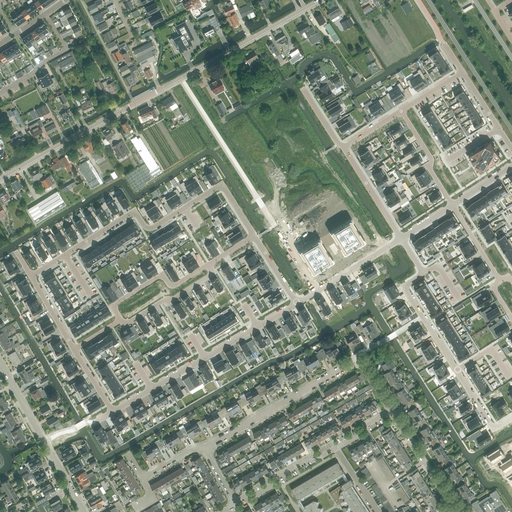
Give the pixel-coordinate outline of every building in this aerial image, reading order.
[(39,10),(43,7),(38,0),(37,0),(34,3),(39,10)] [(102,3),(100,0),(97,0),(94,2),(95,4),(88,7),(91,13),(98,9),(96,6),(102,3)] [(194,6),(196,10),(202,6),(198,0),(189,0),(183,4),(187,10),(187,9),(188,10),(192,8),(191,7),(194,6)] [(261,0),(259,1),(263,9),(269,6),(266,0),(261,0)] [(39,10),(34,3),(33,1),(28,5),(30,6),(35,13),(39,10)] [(408,1),(401,6),(406,14),(413,10),(408,1)] [(145,8),(149,14),(158,9),(155,3),(145,8)] [(243,10),(239,11),(242,17),(249,13),(253,12),(250,6),(249,4),(242,8),(243,10)] [(233,27),(234,26),(235,27),(236,26),(236,25),(239,24),(237,20),(238,19),(237,16),(236,16),(235,13),(232,15),(231,12),(235,10),(233,5),(232,6),(229,7),(223,9),(226,14),(227,14),(228,17),(227,17),(230,23),(231,22),(233,27)] [(334,7),(327,11),(329,14),(327,15),(330,20),(331,20),(339,15),(342,14),(336,5),(334,7)] [(365,13),(372,9),(370,5),(363,9),(365,13)] [(30,16),(35,13),(30,6),(25,9),(30,16)] [(72,16),(71,13),(72,12),(69,7),(63,10),(62,10),(62,11),(63,11),(65,15),(60,17),(61,20),(62,22),(73,16),(72,16)] [(26,19),(30,16),(25,9),(21,12),(26,19)] [(26,19),(21,12),(20,10),(15,13),(16,14),(22,22),(26,19)] [(102,15),(107,12),(106,10),(93,16),(96,22),(101,19),(101,21),(104,19),(102,15)] [(197,18),(198,21),(213,13),(212,10),(201,15),(201,16),(197,18)] [(160,13),(152,18),(151,16),(145,19),(146,22),(149,21),(152,25),(163,20),(163,18),(161,15),(160,13)] [(16,14),(11,17),(17,26),(22,22),(16,14)] [(321,14),(315,18),(319,25),(322,24),(323,27),(324,26),(327,24),(321,14)] [(69,24),(71,28),(77,25),(75,21),(77,21),(74,15),(72,16),(73,16),(62,22),(64,26),(69,24)] [(202,32),(205,38),(216,32),(216,31),(220,29),(214,16),(207,20),(211,27),(202,32)] [(108,27),(109,26),(108,24),(113,21),(111,18),(104,21),(105,22),(98,26),(100,31),(108,27)] [(343,22),(344,23),(347,29),(353,25),(349,18),(343,22)] [(175,27),(180,36),(173,39),(174,40),(175,39),(177,43),(177,45),(176,45),(176,47),(176,50),(179,51),(180,52),(183,51),(184,51),(186,50),(187,49),(186,48),(192,45),(190,41),(194,39),(185,22),(175,27)] [(310,28),(306,22),(296,27),(300,34),(304,32),(307,37),(315,32),(312,27),(310,28)] [(327,24),(324,26),(334,43),(339,40),(329,23),(327,24)] [(44,24),(39,27),(46,36),(50,33),(49,31),(50,30),(47,26),(46,27),(44,24)] [(77,25),(71,28),(60,34),(63,38),(74,33),(76,37),(82,34),(80,30),(81,30),(78,24),(77,25)] [(35,30),(41,39),(46,36),(39,27),(35,30)] [(35,30),(31,33),(37,42),(41,39),(35,30)] [(114,39),(111,34),(110,31),(106,32),(102,34),(106,43),(114,39)] [(26,36),(33,45),(37,42),(31,33),(26,36)] [(274,38),(278,44),(283,41),(286,39),(283,33),(274,38)] [(33,45),(26,36),(22,39),(28,48),(33,45)] [(116,44),(114,41),(107,45),(110,50),(117,47),(118,49),(126,45),(124,42),(119,45),(118,43),(116,44)] [(141,67),(148,63),(156,59),(151,50),(155,48),(152,41),(133,50),(141,67)] [(22,53),(16,43),(12,46),(18,56),(22,53)] [(277,50),(272,43),(268,46),(272,53),(274,52),(280,63),(284,61),(279,53),(277,50)] [(7,49),(13,59),(18,56),(12,46),(7,49)] [(298,48),(289,54),(292,58),(290,60),(292,63),(292,64),(301,57),(300,57),(298,54),(300,53),(298,48)] [(436,48),(426,54),(429,59),(439,52),(436,48)] [(13,59),(7,49),(2,52),(3,52),(8,61),(13,59)] [(121,53),(120,54),(118,50),(113,53),(117,61),(123,58),(126,63),(131,60),(126,52),(122,54),(121,53)] [(370,51),(365,53),(369,61),(374,59),(370,51)] [(2,52),(0,53),(0,57),(4,64),(8,61),(3,52),(2,52)] [(259,60),(254,52),(245,57),(250,65),(259,60)] [(439,52),(429,59),(432,63),(434,62),(442,57),(439,53),(439,52)] [(71,56),(58,63),(63,72),(76,65),(71,56)] [(442,57),(434,62),(437,66),(444,61),(442,57)] [(381,69),(376,61),(367,66),(372,75),(381,69)] [(437,66),(435,67),(438,72),(439,71),(439,70),(447,65),(444,61),(437,66)] [(151,71),(152,70),(148,63),(141,67),(147,78),(148,77),(149,78),(150,77),(150,76),(153,75),(151,71)] [(84,65),(82,66),(87,73),(89,77),(91,75),(89,72),(90,71),(86,64),(84,65)] [(130,68),(129,68),(127,65),(123,66),(120,68),(119,68),(123,75),(127,73),(127,72),(129,71),(130,73),(137,70),(135,66),(130,69),(130,68)] [(447,65),(439,70),(439,71),(442,75),(450,70),(447,65)] [(310,74),(307,76),(311,83),(315,80),(318,85),(328,79),(324,74),(321,76),(317,70),(315,71),(313,69),(309,72),(310,74)] [(418,72),(413,75),(414,76),(421,87),(422,88),(425,86),(425,85),(426,84),(424,81),(423,79),(426,78),(420,69),(417,71),(418,72)] [(131,75),(125,78),(129,86),(135,82),(133,78),(135,77),(133,72),(130,73),(131,75)] [(43,76),(49,87),(57,83),(54,77),(51,78),(48,73),(43,76)] [(357,75),(353,78),(357,84),(361,82),(357,75)] [(49,87),(43,76),(38,78),(40,84),(38,85),(41,91),(49,87)] [(338,76),(331,81),(334,84),(338,82),(341,86),(343,84),(340,80),(341,80),(338,76)] [(414,76),(407,81),(410,87),(413,85),(416,90),(421,87),(414,76)] [(108,85),(108,86),(111,93),(112,93),(113,94),(115,93),(117,92),(116,91),(117,90),(111,78),(100,83),(99,81),(96,82),(99,90),(108,85)] [(216,81),(215,80),(212,82),(213,83),(209,85),(213,93),(224,87),(220,79),(216,81)] [(398,85),(393,88),(401,100),(404,98),(404,97),(405,96),(403,93),(402,91),(404,90),(400,82),(397,84),(398,85)] [(322,93),(318,95),(322,101),(328,97),(330,100),(333,98),(332,95),(333,95),(329,89),(326,84),(319,88),(322,93)] [(462,87),(454,93),(457,97),(465,92),(462,87)] [(389,92),(386,94),(389,99),(392,98),(393,99),(395,102),(396,102),(397,103),(400,101),(401,100),(393,88),(388,92),(389,92)] [(465,92),(457,97),(460,101),(467,97),(465,93),(465,92)] [(63,94),(58,97),(62,104),(67,101),(63,94)] [(171,96),(166,99),(162,102),(166,109),(169,106),(172,110),(178,106),(171,96)] [(460,101),(458,103),(460,107),(463,106),(462,106),(470,101),(467,97),(460,101)] [(80,105),(84,113),(94,108),(90,100),(87,102),(85,98),(79,101),(81,105),(80,105)] [(339,98),(327,106),(328,109),(327,110),(331,117),(335,114),(336,116),(340,113),(339,112),(342,110),(339,104),(342,103),(339,98)] [(378,99),(373,102),(374,104),(381,114),(384,112),(383,111),(384,111),(385,110),(383,107),(382,105),(384,104),(381,98),(378,100),(378,99)] [(470,101),(462,106),(463,106),(465,110),(473,105),(470,101)] [(221,103),(215,106),(221,115),(226,111),(221,103)] [(45,104),(35,110),(39,117),(42,116),(49,112),(45,104)] [(374,104),(367,109),(369,113),(372,112),(373,113),(375,116),(376,115),(377,117),(380,114),(380,115),(381,114),(374,104)] [(424,111),(422,112),(425,117),(435,110),(435,111),(437,110),(433,105),(425,110),(424,110),(424,111)] [(465,110),(463,111),(466,116),(468,115),(468,114),(475,110),(473,105),(465,110)] [(150,109),(148,106),(139,110),(139,111),(138,111),(139,113),(140,113),(142,116),(141,117),(143,121),(147,119),(146,117),(152,114),(153,118),(157,116),(154,108),(150,109)] [(11,110),(7,112),(10,117),(13,115),(18,123),(21,121),(15,110),(12,111),(11,110)] [(69,121),(69,122),(73,119),(69,112),(67,110),(60,114),(61,117),(64,123),(69,121)] [(425,117),(424,117),(425,118),(425,117),(426,117),(428,121),(438,115),(435,111),(435,110),(425,117)] [(475,110),(468,114),(468,115),(470,119),(471,119),(478,114),(475,110)] [(195,118),(198,125),(207,121),(203,114),(195,118)] [(470,119),(468,120),(471,124),(473,123),(481,118),(478,114),(471,119),(470,119)] [(438,115),(428,121),(431,125),(430,126),(431,126),(441,120),(438,115)] [(345,122),(338,127),(342,133),(345,131),(346,132),(349,130),(349,129),(355,125),(349,116),(344,120),(345,122)] [(10,134),(14,132),(17,131),(14,126),(12,127),(7,117),(3,119),(8,130),(10,134)] [(481,118),(473,123),(476,128),(484,123),(481,118)] [(38,135),(37,135),(43,132),(40,128),(43,126),(40,120),(37,122),(28,126),(30,129),(30,130),(28,131),(31,136),(33,135),(33,137),(34,136),(34,137),(35,137),(38,136),(38,135)] [(46,121),(47,123),(43,125),(45,128),(47,133),(57,128),(54,123),(52,120),(49,122),(48,120),(46,121)] [(441,120),(431,126),(432,127),(434,130),(443,124),(441,120)] [(127,121),(121,125),(126,132),(132,128),(127,121)] [(434,130),(435,132),(437,135),(446,129),(443,124),(434,130)] [(389,138),(387,139),(390,143),(401,136),(399,132),(402,130),(402,129),(403,129),(401,126),(401,125),(400,125),(399,126),(399,125),(388,132),(391,137),(389,138)] [(109,143),(108,142),(115,138),(113,135),(115,133),(111,127),(106,130),(106,129),(103,131),(103,132),(102,132),(106,138),(104,140),(103,141),(105,144),(107,144),(109,143)] [(126,132),(124,134),(127,139),(133,135),(131,132),(133,131),(132,128),(126,132)] [(437,135),(436,135),(437,136),(437,135),(440,139),(439,139),(438,140),(439,140),(447,135),(449,133),(446,129),(437,135)] [(16,136),(17,136),(11,139),(12,142),(14,141),(16,145),(26,141),(22,133),(18,135),(16,136)] [(447,135),(439,140),(440,139),(442,143),(441,144),(442,144),(450,139),(447,135)] [(405,136),(394,143),(397,147),(395,149),(397,152),(407,146),(404,143),(408,141),(405,136)] [(135,137),(131,140),(138,152),(146,164),(150,170),(158,166),(140,137),(137,139),(135,137)] [(89,139),(83,142),(85,145),(83,146),(85,150),(87,149),(89,152),(94,149),(95,151),(91,153),(95,160),(103,156),(98,147),(95,149),(89,139)] [(450,139),(442,144),(445,149),(453,144),(450,139)] [(122,141),(112,147),(120,159),(121,158),(126,154),(129,153),(122,141)] [(491,141),(469,156),(479,172),(501,158),(491,141)] [(366,151),(359,155),(360,156),(361,158),(361,159),(361,158),(362,160),(374,153),(371,149),(372,148),(370,145),(364,148),(366,151)] [(406,156),(400,160),(402,163),(413,156),(411,153),(415,151),(414,150),(415,149),(413,146),(414,146),(413,145),(413,146),(412,146),(411,146),(403,151),(406,156)] [(362,160),(362,161),(363,161),(363,162),(364,162),(364,163),(364,162),(365,165),(372,161),(374,164),(381,160),(379,156),(376,158),(374,153),(362,160)] [(411,167),(405,171),(408,174),(420,166),(418,163),(422,161),(421,160),(422,159),(420,156),(420,155),(419,156),(420,156),(419,156),(418,156),(408,163),(411,167)] [(59,160),(57,157),(53,159),(54,161),(49,163),(53,170),(54,169),(55,169),(56,169),(57,169),(58,168),(58,167),(64,164),(68,171),(73,168),(70,163),(69,164),(65,156),(61,158),(62,159),(59,160)] [(90,160),(78,167),(92,189),(103,183),(90,160)] [(146,164),(126,176),(135,192),(146,185),(145,183),(154,177),(153,176),(150,170),(146,164)] [(374,176),(373,176),(375,180),(376,179),(376,180),(387,173),(385,169),(386,168),(383,164),(378,168),(380,171),(373,175),(374,176)] [(205,175),(202,177),(205,182),(208,180),(211,184),(217,180),(215,177),(219,175),(212,165),(209,167),(211,171),(205,175)] [(158,166),(150,170),(153,176),(161,171),(158,166)] [(46,178),(45,175),(43,176),(39,169),(39,168),(39,169),(35,171),(35,170),(33,171),(33,172),(30,173),(30,174),(34,181),(41,177),(43,180),(46,178)] [(418,172),(411,176),(416,184),(417,183),(428,176),(429,175),(428,175),(427,172),(425,172),(425,171),(420,174),(418,172)] [(387,173),(376,180),(379,185),(386,181),(388,184),(396,179),(393,176),(390,178),(387,173)] [(194,178),(189,181),(196,192),(197,192),(197,193),(201,190),(200,190),(201,189),(196,182),(199,181),(196,176),(193,177),(194,178)] [(428,176),(417,183),(420,188),(419,189),(421,191),(428,187),(426,184),(431,181),(428,176)] [(43,180),(41,181),(46,189),(50,186),(52,184),(47,177),(46,178),(43,180)] [(12,184),(11,184),(11,185),(16,193),(15,194),(17,198),(20,196),(18,192),(20,191),(19,189),(22,188),(18,181),(18,180),(16,181),(16,180),(15,181),(14,180),(13,181),(12,182),(11,183),(12,184)] [(183,182),(180,184),(184,190),(187,188),(191,195),(196,192),(189,181),(185,184),(183,182)] [(502,183),(497,186),(504,196),(508,193),(502,183)] [(392,192),(386,197),(388,201),(388,202),(400,194),(397,190),(398,189),(396,186),(391,190),(392,192)] [(497,186),(493,189),(499,199),(504,196),(497,186)] [(174,192),(170,195),(177,206),(182,203),(177,196),(180,194),(176,189),(174,191),(174,192)] [(488,192),(494,202),(499,199),(493,189),(488,192)] [(6,202),(10,200),(4,190),(0,193),(0,200),(1,203),(5,200),(6,202)] [(57,191),(28,209),(36,223),(66,205),(57,191)] [(432,192),(426,195),(428,198),(427,198),(431,204),(432,203),(432,204),(433,203),(433,202),(435,201),(435,202),(436,201),(442,197),(441,196),(442,196),(441,193),(440,192),(438,192),(433,195),(432,192)] [(488,192),(483,195),(484,196),(489,204),(490,205),(494,202),(488,192)] [(116,196),(113,197),(117,203),(119,201),(124,208),(124,207),(126,206),(129,204),(126,199),(123,194),(122,193),(117,196),(116,196)] [(400,194),(388,202),(391,206),(398,202),(400,205),(408,200),(406,196),(402,199),(400,194)] [(165,196),(162,198),(165,203),(168,202),(172,209),(177,206),(170,195),(165,197),(165,196)] [(484,196),(479,199),(485,207),(489,204),(484,196)] [(207,204),(211,209),(210,210),(212,213),(218,209),(216,207),(221,203),(222,203),(221,202),(220,201),(220,200),(219,198),(218,198),(218,197),(217,198),(215,199),(208,204),(207,204)] [(105,201),(102,203),(103,203),(106,209),(109,207),(113,214),(115,213),(119,210),(118,209),(112,199),(106,202),(105,201)] [(154,203),(149,206),(156,217),(157,217),(158,216),(159,215),(161,214),(157,207),(159,205),(156,200),(155,199),(152,201),(154,203)] [(479,199),(475,202),(480,210),(485,207),(479,199)] [(470,204),(476,213),(480,210),(475,202),(471,204),(470,204)] [(100,206),(95,210),(96,211),(99,215),(102,221),(105,219),(107,218),(108,217),(104,210),(106,209),(103,203),(100,205),(100,206)] [(467,206),(465,207),(467,209),(472,218),(477,214),(476,213),(470,204),(467,206)] [(143,207),(140,209),(144,215),(147,213),(151,220),(152,220),(154,218),(154,219),(154,218),(155,218),(156,217),(149,206),(145,209),(143,207)] [(399,217),(398,217),(399,218),(399,219),(400,220),(400,221),(400,220),(400,221),(401,221),(402,223),(401,223),(402,223),(402,224),(403,223),(404,223),(405,222),(413,217),(409,211),(410,211),(408,208),(403,211),(404,214),(399,217)] [(91,213),(85,216),(92,226),(91,226),(92,226),(92,227),(96,225),(98,224),(94,217),(96,216),(93,210),(90,212),(91,213)] [(220,214),(214,218),(215,221),(217,219),(220,224),(232,217),(231,216),(231,217),(228,212),(221,216),(220,214)] [(453,215),(448,218),(455,228),(460,225),(453,215)] [(80,219),(75,222),(81,232),(82,233),(86,231),(87,230),(83,223),(86,222),(83,216),(80,218),(80,219)] [(232,217),(220,224),(223,228),(222,229),(224,232),(229,228),(227,226),(235,221),(234,221),(235,220),(233,217),(232,217)] [(353,217),(298,251),(313,275),(368,241),(353,217)] [(448,218),(444,221),(450,231),(455,228),(448,218)] [(440,224),(439,224),(445,233),(446,234),(450,231),(444,221),(440,224)] [(490,222),(480,229),(483,234),(491,228),(493,227),(490,222)] [(70,226),(65,229),(66,230),(68,235),(69,235),(72,240),(75,238),(75,239),(75,238),(77,237),(78,237),(73,230),(76,228),(73,223),(70,225),(70,226)] [(129,226),(129,227),(136,237),(140,234),(134,223),(129,226)] [(439,224),(435,227),(435,228),(440,235),(445,233),(439,224)] [(177,225),(173,228),(179,237),(183,234),(177,225)] [(129,227),(125,229),(131,239),(136,237),(129,227)] [(60,231),(54,235),(61,246),(64,244),(65,244),(66,243),(67,242),(63,236),(65,234),(61,228),(58,230),(60,231)] [(173,228),(168,230),(174,240),(179,237),(173,228)] [(220,237),(219,237),(214,229),(214,228),(211,230),(216,239),(220,237)] [(435,228),(431,231),(436,239),(437,241),(442,238),(440,235),(435,228)] [(491,228),(483,234),(486,238),(494,233),(491,228)] [(125,229),(121,232),(127,242),(131,239),(125,229)] [(164,233),(170,242),(170,243),(174,240),(168,230),(164,233)] [(232,232),(226,236),(228,239),(229,238),(233,244),(243,237),(240,231),(234,235),(232,232)] [(426,233),(432,242),(436,239),(431,231),(426,233)] [(116,235),(123,246),(123,245),(127,242),(121,232),(116,235)] [(494,233),(486,238),(489,243),(499,237),(496,232),(494,233)] [(50,238),(44,242),(51,251),(51,252),(52,253),(55,250),(56,250),(57,249),(53,243),(55,241),(51,233),(47,235),(50,238)] [(164,233),(159,235),(164,243),(165,245),(170,242),(164,233)] [(426,233),(422,236),(428,247),(433,244),(432,242),(426,233)] [(505,234),(496,240),(499,244),(508,239),(505,234)] [(112,238),(111,238),(112,239),(119,249),(123,246),(116,235),(112,238)] [(159,235),(155,238),(160,246),(164,243),(159,235)] [(417,239),(423,249),(428,247),(422,236),(421,236),(421,237),(417,239)] [(155,238),(150,241),(156,251),(161,248),(160,246),(155,238)] [(508,239),(499,244),(502,249),(511,242),(509,238),(508,239)] [(112,239),(108,241),(114,251),(119,249),(112,239)] [(417,239),(412,242),(419,252),(423,249),(417,239)] [(40,245),(35,248),(41,258),(42,259),(45,257),(46,257),(47,256),(43,249),(46,248),(41,241),(38,243),(40,245)] [(108,241),(104,244),(109,252),(108,252),(110,254),(114,251),(108,241)] [(212,242),(205,246),(212,257),(219,253),(215,248),(218,246),(215,241),(212,242)] [(462,244),(457,247),(458,250),(459,250),(462,254),(473,247),(470,242),(464,246),(462,244)] [(511,242),(502,249),(505,254),(511,249),(511,242)] [(100,247),(99,247),(104,255),(105,255),(108,252),(109,252),(104,244),(100,247)] [(94,249),(94,250),(95,250),(101,260),(106,257),(105,255),(104,255),(99,247),(100,247),(99,246),(94,249)] [(29,251),(24,254),(25,255),(28,260),(31,265),(34,264),(34,263),(36,263),(36,262),(37,262),(32,255),(35,254),(31,247),(28,249),(29,251)] [(473,247),(462,254),(465,259),(464,259),(466,262),(472,259),(470,256),(477,252),(473,247)] [(94,250),(90,252),(97,262),(101,260),(95,250),(94,250)] [(191,255),(187,258),(193,269),(198,265),(195,259),(197,258),(193,251),(190,252),(191,255)] [(86,255),(92,265),(97,262),(90,252),(86,255)] [(82,257),(81,258),(87,267),(91,264),(92,265),(86,255),(86,254),(86,255),(83,256),(82,257)] [(246,255),(239,259),(242,262),(244,261),(247,265),(258,258),(257,258),(258,257),(256,254),(255,254),(254,254),(248,258),(246,255)] [(145,263),(152,274),(157,271),(153,265),(156,263),(152,258),(150,260),(145,263)] [(181,260),(178,262),(182,267),(185,266),(188,272),(190,270),(190,271),(193,269),(187,258),(182,261),(181,260)] [(258,258),(247,265),(249,270),(247,271),(250,275),(256,271),(254,268),(261,263),(258,258)] [(6,259),(1,262),(2,265),(5,270),(16,264),(13,259),(8,262),(6,259)] [(171,265),(166,269),(170,275),(173,280),(177,278),(179,277),(175,271),(177,269),(173,262),(170,264),(171,265)] [(474,263),(469,267),(471,270),(472,269),(475,274),(486,267),(483,262),(476,266),(474,263)] [(145,263),(137,268),(140,273),(143,272),(147,278),(149,276),(151,275),(152,274),(145,263)] [(16,264),(5,270),(8,275),(10,278),(16,275),(14,272),(19,269),(18,267),(17,265),(16,264)] [(363,277),(360,279),(363,284),(367,282),(365,279),(376,272),(376,271),(377,271),(373,265),(373,266),(372,265),(369,267),(366,269),(363,271),(365,274),(363,275),(363,277)] [(224,268),(222,270),(223,272),(222,273),(224,276),(225,275),(228,280),(229,279),(233,277),(235,280),(240,276),(236,270),(232,272),(228,266),(226,267),(224,268)] [(486,267),(475,274),(478,279),(477,279),(479,282),(484,279),(483,276),(489,272),(486,267)] [(45,277),(43,278),(46,283),(57,276),(54,271),(47,276),(47,275),(47,276),(46,277),(45,277)] [(126,277),(133,288),(138,284),(134,278),(137,277),(133,271),(130,273),(131,274),(126,277)] [(257,276),(252,279),(254,282),(256,281),(259,285),(270,278),(269,277),(269,276),(268,276),(267,274),(260,278),(258,276),(257,276)] [(57,276),(46,283),(47,283),(50,287),(60,281),(57,276)] [(120,278),(117,279),(121,287),(124,285),(128,291),(130,290),(132,288),(133,288),(126,277),(126,276),(121,279),(120,278)] [(211,281),(210,281),(211,281),(214,287),(211,288),(215,294),(218,292),(218,291),(223,288),(216,278),(217,278),(216,277),(216,278),(215,278),(214,279),(213,279),(214,279),(213,279),(211,280),(211,281)] [(270,278),(259,285),(261,290),(260,291),(262,294),(267,290),(266,288),(273,283),(272,283),(271,281),(271,280),(270,279),(270,278)] [(19,279),(13,282),(15,285),(14,285),(17,291),(29,284),(28,284),(28,283),(27,281),(26,281),(25,279),(20,282),(19,279)] [(416,285),(414,286),(417,291),(428,284),(425,279),(418,284),(418,283),(418,284),(416,285),(416,284),(416,285)] [(60,281),(50,287),(52,291),(63,285),(60,281)] [(348,281),(342,285),(349,296),(355,292),(355,291),(359,288),(356,282),(351,285),(348,281)] [(106,288),(102,290),(104,293),(108,300),(110,302),(112,301),(117,297),(113,291),(114,290),(117,289),(113,282),(110,283),(111,285),(110,286),(106,288)] [(29,284),(17,291),(20,296),(21,295),(22,298),(28,295),(26,292),(31,289),(29,284)] [(394,284),(387,289),(390,294),(387,295),(392,303),(397,299),(395,296),(400,293),(398,290),(396,287),(396,288),(394,284)] [(428,284),(417,291),(418,291),(420,295),(430,288),(428,284)] [(63,285),(52,291),(55,295),(54,296),(65,289),(63,285)] [(335,288),(329,292),(331,296),(330,297),(332,300),(333,299),(335,303),(342,299),(345,304),(348,302),(343,295),(341,297),(335,288)] [(430,288),(420,295),(423,299),(433,293),(430,288)] [(65,289),(54,296),(56,299),(57,300),(57,301),(68,294),(65,289)] [(201,289),(195,293),(202,303),(208,300),(208,301),(212,299),(208,292),(205,295),(201,289)] [(238,301),(242,298),(240,294),(239,292),(234,295),(238,301)] [(272,293),(264,298),(266,301),(269,300),(273,305),(283,298),(280,292),(274,296),(272,293)] [(433,293),(423,299),(424,301),(424,302),(425,302),(425,303),(426,303),(436,297),(433,293)] [(489,301),(493,299),(488,293),(484,295),(481,297),(480,294),(472,299),(474,302),(477,300),(481,306),(484,304),(485,306),(490,302),(489,301)] [(68,294),(57,301),(60,305),(70,299),(67,295),(68,294)] [(183,299),(182,299),(189,309),(188,310),(189,310),(194,306),(195,308),(199,306),(194,299),(191,301),(188,296),(188,295),(187,296),(185,297),(184,297),(185,297),(183,298),(183,299)] [(322,296),(315,300),(318,305),(322,312),(329,308),(326,304),(327,303),(325,300),(324,300),(322,296)] [(436,297),(426,303),(426,304),(429,308),(439,301),(436,297)] [(30,300),(24,303),(26,305),(26,306),(29,310),(40,304),(37,299),(31,302),(30,300)] [(70,299),(60,305),(62,309),(62,310),(73,303),(70,299)] [(439,301),(429,308),(431,312),(441,306),(439,301)] [(73,303),(62,310),(64,312),(65,314),(74,309),(71,304),(73,303)] [(105,303),(100,306),(106,316),(111,313),(110,311),(109,310),(105,303)] [(179,303),(174,306),(177,312),(174,314),(178,321),(181,318),(181,317),(186,313),(179,303)] [(408,309),(405,303),(400,306),(399,304),(393,307),(395,310),(394,310),(397,315),(397,316),(408,309)] [(40,304),(29,310),(32,316),(30,317),(32,320),(39,315),(37,313),(43,310),(41,307),(42,307),(40,305),(40,304)] [(100,306),(95,309),(101,319),(106,316),(100,306)] [(441,306),(431,312),(432,315),(433,316),(433,317),(434,317),(444,310),(441,306)] [(304,307),(298,311),(302,317),(299,319),(303,326),(308,323),(306,320),(310,317),(304,307)] [(397,315),(397,316),(400,321),(401,320),(403,323),(409,320),(407,317),(412,314),(408,308),(408,309),(397,316),(397,315)] [(498,310),(496,308),(493,310),(491,311),(489,308),(481,313),(484,316),(487,314),(490,320),(491,320),(501,314),(498,310)] [(95,309),(91,312),(97,321),(101,319),(95,309)] [(156,311),(150,314),(157,326),(163,322),(164,324),(167,322),(163,315),(160,317),(156,311)] [(91,312),(87,315),(93,325),(93,324),(97,321),(91,312)] [(209,328),(204,331),(210,340),(215,337),(220,334),(224,331),(229,328),(234,326),(238,323),(232,313),(227,316),(223,319),(218,322),(214,325),(209,328)] [(446,314),(436,320),(439,325),(449,319),(446,314)] [(87,315),(83,318),(89,327),(93,325),(87,315)] [(287,324),(283,326),(288,334),(292,331),(291,330),(297,326),(294,322),(295,322),(293,318),(292,319),(291,316),(284,320),(287,324)] [(83,318),(78,320),(84,330),(89,327),(83,318)] [(42,320),(37,323),(38,325),(41,331),(52,324),(51,324),(52,324),(50,321),(49,319),(44,322),(42,320)] [(144,319),(138,323),(145,335),(151,331),(151,332),(154,330),(151,324),(148,326),(144,319)] [(449,319),(439,325),(440,325),(442,329),(452,323),(449,319)] [(78,320),(74,323),(80,333),(84,330),(78,320)] [(497,322),(489,328),(491,331),(495,329),(499,336),(510,329),(505,322),(500,325),(498,322),(497,322)] [(74,323),(69,326),(71,329),(72,331),(75,336),(77,335),(80,333),(79,333),(80,333),(74,323)] [(365,327),(363,328),(363,329),(365,332),(367,330),(372,338),(379,334),(372,323),(365,327)] [(442,329),(443,331),(443,332),(444,332),(444,333),(445,333),(445,334),(455,327),(452,323),(442,329)] [(52,324),(41,331),(44,336),(42,337),(44,340),(51,335),(50,333),(55,330),(54,327),(52,325),(52,324)] [(272,326),(267,329),(273,339),(278,336),(279,339),(285,335),(281,328),(280,328),(281,329),(278,330),(275,325),(273,326),(272,326)] [(416,344),(421,340),(419,337),(425,333),(420,325),(414,329),(414,328),(408,332),(416,344)] [(455,327),(445,334),(448,338),(458,331),(455,327)] [(126,329),(123,331),(120,333),(124,340),(124,339),(129,336),(132,340),(139,336),(135,330),(132,332),(129,328),(126,329)] [(0,341),(1,343),(8,339),(6,335),(8,334),(6,330),(0,333),(0,341)] [(458,331),(448,338),(450,342),(460,336),(458,331)] [(112,332),(107,335),(113,345),(118,342),(112,332)] [(260,333),(254,337),(255,340),(254,341),(256,344),(257,343),(260,347),(266,344),(267,345),(271,343),(268,338),(264,340),(260,333)] [(355,334),(346,339),(350,347),(356,344),(356,343),(360,341),(355,334)] [(102,338),(109,348),(108,346),(112,344),(113,346),(113,345),(107,335),(103,338),(102,338)] [(460,336),(450,342),(453,346),(461,341),(461,342),(463,340),(460,336)] [(102,338),(98,341),(104,351),(109,348),(102,338)] [(10,342),(8,339),(1,343),(3,346),(2,347),(3,350),(4,350),(5,349),(5,350),(12,346),(14,349),(20,345),(18,342),(14,344),(12,341),(10,342)] [(53,340),(48,343),(50,346),(52,345),(54,350),(63,345),(60,340),(55,343),(53,340)] [(98,341),(93,344),(100,354),(99,352),(103,350),(104,351),(98,341)] [(330,348),(334,356),(340,353),(338,350),(342,347),(339,341),(334,344),(335,345),(330,348)] [(461,341),(453,346),(453,347),(453,346),(456,351),(464,346),(464,345),(461,342),(461,341)] [(181,342),(176,345),(182,355),(184,354),(185,354),(186,353),(187,353),(186,352),(187,352),(181,342)] [(246,342),(240,345),(246,356),(250,353),(252,358),(258,355),(252,345),(249,347),(246,342)] [(89,346),(95,357),(100,354),(93,344),(89,347),(89,346)] [(426,347),(425,344),(417,349),(419,352),(420,351),(423,356),(434,349),(431,344),(426,347)] [(464,346),(456,351),(458,355),(469,349),(466,344),(464,345),(464,346)] [(54,350),(52,351),(55,356),(57,359),(63,356),(61,353),(66,350),(65,348),(64,345),(64,346),(63,345),(54,350)] [(176,345),(171,348),(177,358),(182,355),(176,345)] [(89,346),(83,350),(90,360),(95,357),(89,346)] [(319,353),(323,359),(327,356),(329,359),(330,360),(334,358),(334,357),(334,356),(330,348),(328,346),(323,349),(323,348),(318,351),(319,353)] [(171,348),(167,351),(173,360),(174,360),(175,359),(176,359),(177,358),(171,348)] [(232,349),(225,353),(231,364),(238,360),(240,363),(244,361),(240,353),(236,355),(232,349)] [(434,349),(423,356),(426,361),(427,360),(429,363),(434,360),(433,357),(437,354),(434,349)] [(469,349),(458,355),(460,358),(459,358),(460,358),(461,359),(460,360),(461,360),(472,353),(469,349)] [(167,351),(163,354),(163,355),(164,355),(169,363),(173,360),(167,351)] [(10,358),(14,365),(21,362),(15,352),(11,354),(12,357),(10,358)] [(314,368),(315,367),(316,368),(320,366),(320,365),(320,364),(318,361),(323,359),(319,353),(315,356),(310,360),(314,368)] [(160,358),(159,358),(164,366),(169,363),(164,355),(163,355),(160,358)] [(159,356),(154,359),(160,369),(161,369),(160,368),(164,366),(159,358),(160,358),(159,356)] [(222,358),(212,364),(217,372),(222,369),(223,372),(231,368),(227,362),(225,363),(222,358)] [(154,359),(149,362),(155,372),(156,372),(158,371),(158,370),(160,369),(154,359)] [(59,365),(58,365),(60,368),(61,367),(64,372),(76,365),(74,363),(75,363),(74,362),(73,361),(73,360),(72,360),(68,363),(67,363),(67,364),(66,363),(66,364),(64,361),(61,363),(59,365)] [(303,370),(307,368),(309,371),(310,370),(310,371),(311,372),(315,369),(314,368),(310,360),(305,363),(303,360),(298,362),(303,370)] [(387,372),(384,374),(387,379),(395,375),(391,369),(392,369),(396,367),(393,362),(389,364),(388,361),(382,365),(387,372)] [(303,370),(298,362),(294,365),(290,368),(292,370),(290,371),(295,379),(300,376),(299,373),(303,370)] [(108,363),(98,369),(99,370),(98,370),(99,370),(100,372),(101,374),(112,368),(108,363)] [(443,363),(439,366),(437,364),(428,369),(430,373),(433,371),(436,375),(436,376),(447,369),(447,368),(443,363)] [(480,368),(477,363),(467,369),(470,374),(480,368)] [(204,374),(200,376),(204,384),(209,382),(206,378),(212,375),(213,375),(207,364),(200,368),(203,373),(204,374)] [(76,365),(64,372),(67,377),(69,380),(74,377),(72,374),(73,374),(74,373),(79,370),(78,369),(79,369),(78,369),(77,367),(76,365)] [(112,368),(101,374),(104,379),(114,372),(112,368)] [(435,376),(441,384),(447,380),(445,377),(450,374),(447,368),(447,369),(436,376),(436,375),(435,376)] [(480,373),(482,372),(480,368),(470,374),(473,378),(480,373)] [(18,373),(19,375),(20,375),(22,378),(27,374),(30,373),(32,371),(31,369),(26,372),(24,369),(18,372),(18,373)] [(283,382),(287,379),(289,382),(290,382),(290,383),(291,383),(295,381),(295,380),(294,379),(295,379),(290,371),(285,374),(283,371),(278,374),(280,376),(283,382)] [(114,372),(104,379),(107,383),(117,377),(114,372)] [(191,381),(185,384),(190,391),(201,384),(194,372),(188,376),(191,381)] [(393,383),(396,387),(402,383),(399,379),(400,379),(400,377),(397,373),(395,375),(387,379),(391,385),(393,383)] [(473,378),(475,382),(483,378),(483,377),(480,373),(473,378)] [(27,374),(22,378),(23,380),(22,381),(24,383),(25,383),(31,380),(27,374)] [(358,376),(356,374),(351,377),(355,384),(360,381),(361,382),(364,380),(361,375),(358,376)] [(275,391),(276,390),(276,391),(277,391),(281,389),(281,388),(280,388),(281,387),(279,384),(283,382),(280,376),(275,379),(276,379),(270,382),(275,391)] [(488,381),(485,376),(483,377),(483,378),(475,382),(478,387),(488,381)] [(117,377),(107,383),(110,388),(120,381),(117,377)] [(350,389),(356,386),(355,384),(351,377),(345,380),(350,389)] [(76,381),(69,386),(71,389),(73,387),(76,392),(88,385),(86,383),(87,383),(86,382),(85,381),(85,380),(85,381),(85,380),(80,383),(79,383),(79,384),(78,383),(78,384),(76,381)] [(340,383),(344,390),(345,392),(350,389),(345,380),(340,383)] [(120,381),(110,388),(113,392),(112,392),(113,393),(123,386),(120,381)] [(490,385),(488,381),(478,387),(481,391),(490,385)] [(260,387),(264,393),(268,391),(270,394),(270,393),(271,394),(271,395),(275,392),(275,391),(270,382),(265,386),(265,385),(260,387)] [(399,398),(407,393),(408,393),(408,390),(407,388),(406,388),(406,387),(403,382),(402,383),(396,387),(399,391),(396,393),(399,398)] [(174,385),(171,387),(177,397),(183,394),(184,395),(187,394),(184,388),(181,390),(181,389),(180,388),(177,383),(176,383),(176,384),(175,384),(174,385),(173,385),(174,385)] [(340,383),(335,386),(339,393),(344,390),(340,383)] [(451,386),(449,383),(444,386),(446,390),(447,389),(450,394),(459,388),(456,383),(451,386)] [(88,385),(76,392),(79,397),(81,400),(86,397),(84,394),(85,394),(86,393),(91,390),(91,389),(90,389),(89,387),(88,385)] [(251,394),(255,402),(256,402),(257,403),(261,401),(261,400),(261,399),(259,396),(264,393),(260,387),(259,385),(254,388),(256,391),(251,394)] [(484,396),(494,389),(491,385),(490,385),(481,391),(480,391),(484,396)] [(123,386),(113,393),(114,395),(115,397),(116,398),(122,394),(124,393),(124,392),(126,391),(123,386)] [(329,390),(333,396),(335,400),(338,399),(336,395),(339,393),(335,386),(329,390)] [(37,389),(30,393),(35,400),(41,396),(42,397),(46,395),(43,390),(42,390),(41,388),(38,389),(37,389)] [(458,396),(462,393),(459,388),(450,394),(447,396),(450,401),(448,402),(450,405),(459,399),(458,396)] [(333,396),(329,390),(329,389),(328,389),(326,390),(326,391),(324,393),(328,399),(333,396)] [(167,397),(166,397),(167,397),(166,396),(166,395),(165,395),(163,390),(162,391),(161,391),(162,391),(160,392),(159,392),(160,392),(158,393),(157,393),(164,405),(169,402),(170,404),(173,402),(169,395),(167,397)] [(244,405),(248,402),(250,405),(251,406),(252,406),(255,404),(256,403),(255,402),(251,394),(249,392),(244,395),(245,396),(240,399),(244,405)] [(153,405),(158,412),(161,410),(159,408),(164,405),(157,393),(157,394),(155,395),(153,396),(152,396),(155,401),(155,402),(156,403),(153,405)] [(406,402),(408,406),(414,402),(411,398),(410,399),(407,393),(399,398),(403,404),(406,402)] [(315,398),(319,405),(321,403),(324,402),(320,395),(320,394),(319,394),(317,395),(317,396),(317,397),(315,398)] [(316,406),(319,405),(315,398),(310,401),(314,408),(315,410),(318,409),(316,406)] [(231,405),(236,413),(237,414),(238,414),(241,412),(241,411),(241,410),(240,407),(244,405),(240,399),(236,401),(236,402),(231,405)] [(498,402),(492,406),(498,416),(505,412),(502,408),(507,405),(503,399),(499,402),(498,402)] [(89,401),(84,404),(86,407),(87,407),(91,412),(92,411),(92,412),(92,411),(94,410),(101,406),(100,403),(99,402),(99,401),(98,401),(98,400),(93,403),(93,402),(92,403),(93,403),(92,403),(91,403),(91,404),(89,401)] [(310,401),(304,404),(308,411),(314,408),(310,401)] [(367,405),(371,411),(377,408),(375,405),(377,404),(376,401),(374,401),(367,405)] [(369,413),(371,411),(367,405),(366,402),(364,404),(365,406),(362,408),(366,414),(366,415),(367,415),(369,414),(369,413)] [(408,412),(412,417),(419,413),(416,407),(417,407),(414,402),(408,406),(411,410),(408,412)] [(146,409),(146,408),(146,407),(146,408),(143,403),(142,403),(140,404),(138,406),(138,405),(137,406),(144,417),(149,415),(150,416),(153,414),(149,408),(147,409),(146,409),(147,409),(146,409)] [(472,409),(468,403),(464,406),(462,403),(457,407),(458,409),(457,410),(461,415),(463,414),(471,409),(472,409)] [(309,413),(308,411),(304,404),(299,407),(303,414),(304,416),(309,413)] [(224,416),(229,413),(230,416),(231,416),(231,417),(232,417),(236,415),(236,414),(235,414),(236,413),(231,405),(226,408),(225,408),(221,410),(224,416)] [(51,411),(48,406),(40,410),(44,416),(51,411)] [(137,406),(135,407),(133,408),(132,409),(135,414),(136,415),(133,417),(137,423),(140,421),(139,420),(144,417),(137,406)] [(294,410),(297,417),(303,414),(299,407),(294,410)] [(361,418),(366,414),(362,408),(356,411),(361,418)] [(224,416),(221,410),(216,413),(217,413),(211,417),(216,425),(222,421),(220,418),(224,416)] [(294,410),(293,411),(293,410),(292,410),(291,411),(291,412),(288,414),(293,423),(299,419),(297,417),(294,410)] [(355,421),(361,418),(356,411),(351,414),(355,421)] [(2,421),(3,423),(4,423),(14,417),(12,415),(13,415),(13,414),(12,412),(11,412),(5,415),(6,418),(2,421)] [(418,421),(421,425),(426,421),(424,417),(423,418),(419,413),(412,417),(415,423),(418,421)] [(125,419),(122,414),(121,414),(121,415),(120,416),(119,415),(119,416),(117,417),(124,429),(129,426),(132,425),(129,419),(126,421),(126,420),(125,419)] [(350,424),(355,421),(351,414),(346,417),(350,424)] [(279,418),(283,425),(289,422),(285,415),(279,418)] [(471,415),(463,420),(469,430),(482,422),(477,416),(473,418),(471,415)] [(350,424),(346,417),(345,416),(343,417),(342,416),(337,419),(339,422),(339,421),(342,425),(343,425),(344,426),(344,427),(350,424)] [(7,427),(1,431),(3,434),(9,430),(14,427),(12,425),(16,423),(16,422),(18,421),(16,419),(15,419),(14,418),(14,417),(4,423),(5,425),(7,427)] [(56,420),(54,417),(47,421),(50,427),(54,425),(56,427),(61,424),(58,419),(56,420)] [(115,426),(115,427),(116,426),(116,427),(113,428),(117,435),(120,433),(119,432),(124,429),(117,417),(115,418),(115,419),(113,419),(113,420),(112,420),(115,425),(115,426)] [(216,425),(211,417),(206,420),(206,419),(201,421),(204,426),(205,427),(209,425),(211,428),(211,427),(212,428),(212,429),(216,427),(216,426),(216,425)] [(283,425),(279,418),(274,422),(278,428),(283,425)] [(191,427),(196,435),(201,432),(200,429),(204,426),(201,421),(201,420),(196,423),(196,424),(191,427)] [(269,424),(273,431),(274,433),(276,431),(275,430),(278,428),(274,422),(273,421),(271,422),(271,423),(269,424)] [(421,431),(424,436),(432,432),(428,426),(429,426),(426,421),(421,425),(424,429),(421,431)] [(337,422),(331,426),(335,432),(341,429),(337,422)] [(273,431),(269,424),(263,428),(267,434),(269,437),(270,439),(272,437),(270,433),(273,431)] [(14,427),(9,430),(12,436),(13,438),(22,433),(21,431),(23,430),(21,427),(20,428),(19,428),(17,426),(14,427)] [(98,437),(101,443),(108,439),(110,443),(117,440),(110,429),(105,433),(103,431),(101,426),(94,431),(96,435),(97,437),(98,437)] [(326,429),(330,435),(335,432),(331,426),(326,429)] [(183,436),(184,438),(189,435),(190,438),(191,438),(192,439),(195,437),(196,436),(195,435),(196,435),(191,427),(186,430),(184,427),(179,429),(180,430),(183,436)] [(258,431),(262,437),(263,440),(269,437),(267,434),(263,428),(263,427),(262,427),(260,428),(260,429),(258,431)] [(330,435),(326,429),(321,432),(324,438),(330,435)] [(479,429),(467,437),(470,442),(476,438),(481,445),(491,439),(487,431),(482,434),(479,429)] [(175,445),(176,444),(176,445),(177,446),(181,444),(181,443),(180,442),(181,442),(179,439),(183,436),(180,430),(176,433),(176,434),(171,437),(175,445)] [(314,433),(319,442),(324,438),(321,432),(319,430),(314,433)] [(387,439),(395,434),(394,434),(395,433),(394,432),(392,430),(384,435),(387,439)] [(262,437),(258,431),(253,434),(258,442),(261,441),(260,439),(262,437)] [(310,438),(314,445),(319,442),(314,433),(314,432),(311,434),(313,436),(310,438)] [(430,440),(433,444),(439,440),(436,436),(435,437),(432,432),(424,436),(428,442),(430,440)] [(12,439),(8,441),(10,445),(14,442),(15,444),(19,441),(20,441),(21,440),(24,439),(25,438),(25,437),(25,435),(24,435),(22,433),(13,438),(12,439)] [(314,445),(310,438),(307,433),(305,435),(307,440),(304,441),(308,448),(314,445)] [(389,443),(397,438),(398,438),(397,436),(396,437),(395,434),(387,439),(389,443)] [(123,442),(119,436),(117,437),(116,435),(114,435),(116,438),(119,444),(123,442)] [(247,446),(249,449),(251,448),(249,445),(253,443),(249,436),(248,436),(247,436),(245,437),(246,438),(243,439),(247,446)] [(165,440),(165,439),(160,442),(164,448),(168,445),(170,448),(171,449),(175,447),(175,446),(174,445),(175,445),(171,437),(165,440)] [(370,439),(367,441),(371,449),(373,451),(375,450),(373,448),(378,446),(376,443),(374,444),(371,438),(371,439),(371,438),(369,439),(370,439)] [(392,447),(400,442),(399,440),(399,441),(397,438),(389,443),(392,447)] [(247,446),(243,439),(238,442),(242,449),(247,446)] [(433,450),(436,455),(444,450),(441,445),(439,440),(433,444),(436,448),(433,450)] [(299,453),(305,450),(300,441),(297,443),(298,445),(295,446),(299,453)] [(371,449),(367,441),(366,441),(365,441),(365,442),(362,443),(367,452),(371,449)] [(150,447),(155,456),(156,456),(157,457),(161,455),(161,454),(160,453),(161,453),(159,450),(164,448),(160,442),(156,444),(155,443),(149,446),(150,447)] [(242,449),(238,442),(233,445),(237,452),(242,449)] [(393,450),(394,452),(403,446),(402,446),(403,446),(402,445),(400,442),(392,447),(392,448),(390,449),(391,451),(393,450)] [(83,449),(80,451),(82,456),(90,452),(85,443),(81,445),(83,449)] [(362,443),(362,444),(362,443),(361,444),(358,446),(363,454),(367,452),(362,443)] [(237,452),(233,445),(228,448),(232,455),(234,454),(237,452)] [(285,452),(289,459),(294,456),(290,449),(288,445),(286,446),(288,451),(285,452)] [(61,452),(65,460),(66,460),(76,454),(72,447),(72,446),(71,446),(61,452)] [(290,449),(294,456),(299,453),(295,446),(290,449)] [(363,454),(358,446),(356,446),(357,447),(354,448),(359,457),(363,454)] [(394,452),(397,456),(405,450),(406,450),(405,449),(404,449),(403,446),(394,452)] [(144,459),(148,457),(150,460),(150,459),(151,460),(152,460),(155,458),(155,457),(155,456),(150,447),(144,450),(145,451),(141,453),(144,459)] [(232,455),(228,448),(227,448),(226,448),(224,449),(225,450),(222,451),(228,461),(230,459),(229,457),(232,455)] [(354,448),(354,449),(353,448),(352,449),(350,451),(356,461),(358,460),(357,458),(359,457),(354,448)] [(283,449),(278,452),(280,455),(284,462),(289,459),(285,452),(284,451),(283,449)] [(217,455),(219,458),(216,460),(219,465),(228,461),(222,451),(221,450),(219,452),(219,453),(217,455)] [(400,460),(408,455),(408,454),(407,453),(405,450),(397,456),(400,460)] [(443,459),(445,463),(451,459),(448,455),(447,455),(444,450),(436,455),(440,461),(443,459)] [(499,450),(489,456),(493,462),(495,464),(500,461),(498,458),(503,455),(499,450)] [(33,459),(26,463),(30,469),(30,470),(32,468),(42,463),(41,462),(42,461),(40,458),(39,458),(38,456),(37,457),(35,453),(31,456),(33,459)] [(275,458),(278,465),(284,462),(280,455),(275,458)] [(410,458),(411,458),(410,457),(408,455),(400,460),(398,461),(401,465),(411,459),(410,458)] [(278,465),(275,458),(273,456),(271,457),(272,460),(269,461),(273,468),(278,465)] [(196,459),(191,462),(193,465),(195,464),(196,466),(203,462),(200,457),(197,458),(196,459)] [(117,465),(118,467),(125,463),(122,458),(113,463),(114,466),(117,465)] [(454,458),(451,459),(445,463),(448,467),(445,469),(449,474),(456,469),(453,464),(456,462),(456,461),(454,458)] [(71,464),(67,466),(69,470),(70,469),(72,472),(83,466),(80,459),(75,461),(76,462),(71,465),(71,464)] [(411,459),(401,465),(405,472),(411,468),(410,465),(413,463),(411,459)] [(511,460),(511,459),(501,465),(505,471),(506,474),(511,470),(510,468),(511,466),(511,460)] [(260,467),(264,474),(269,471),(263,461),(260,462),(262,466),(260,467)] [(344,472),(338,461),(291,489),(298,500),(344,472)] [(196,466),(194,467),(195,470),(197,469),(199,471),(206,467),(203,462),(196,466)] [(120,470),(121,473),(128,469),(128,468),(129,468),(129,467),(128,465),(127,465),(126,466),(125,463),(118,467),(116,469),(117,471),(120,470)] [(181,467),(176,470),(180,477),(182,480),(187,477),(188,478),(190,476),(187,472),(186,470),(184,471),(181,467)] [(206,467),(199,471),(202,476),(209,472),(206,467)] [(260,467),(255,470),(254,470),(258,477),(264,474),(260,467)] [(253,480),(254,481),(256,480),(257,479),(256,478),(258,477),(254,470),(255,470),(253,468),(251,469),(253,471),(249,473),(253,480)] [(122,479),(131,474),(132,473),(132,472),(131,471),(130,470),(129,471),(128,469),(121,473),(119,474),(122,479)] [(413,480),(421,475),(417,469),(407,475),(410,479),(412,478),(413,480)] [(455,478),(458,482),(463,478),(460,474),(456,469),(449,474),(452,480),(455,478)] [(32,473),(24,478),(26,481),(33,477),(37,484),(48,478),(44,470),(34,476),(32,473)] [(176,470),(171,473),(175,480),(176,483),(182,480),(180,477),(176,470)] [(78,482),(94,474),(93,471),(84,476),(82,473),(75,477),(78,482)] [(209,472),(202,476),(205,482),(212,478),(209,472)] [(171,473),(166,476),(170,483),(171,485),(171,486),(176,483),(175,480),(171,473)] [(244,476),(248,483),(253,480),(249,473),(244,476)] [(85,489),(88,488),(89,487),(89,486),(90,485),(90,483),(89,481),(96,477),(94,474),(78,482),(81,488),(84,487),(85,489)] [(127,483),(134,479),(135,478),(134,476),(133,476),(132,476),(131,474),(122,479),(124,481),(126,480),(127,483)] [(239,479),(243,486),(248,483),(244,476),(243,475),(241,476),(242,477),(239,479)] [(416,484),(424,479),(423,477),(423,478),(421,475),(413,480),(416,484)] [(166,476),(161,479),(165,486),(166,488),(171,485),(170,483),(166,476)] [(243,486),(239,479),(238,477),(232,480),(236,486),(237,488),(237,489),(243,486)] [(458,488),(461,493),(469,488),(465,483),(468,481),(465,477),(463,478),(458,482),(460,486),(458,488)] [(205,482),(204,482),(205,484),(206,485),(207,484),(208,487),(215,483),(212,478),(205,482)] [(0,487),(1,489),(10,484),(7,479),(1,483),(2,485),(0,486),(0,487)] [(129,485),(130,488),(137,484),(138,484),(138,483),(137,481),(136,481),(135,481),(134,479),(127,483),(125,484),(126,487),(129,485)] [(161,479),(155,482),(159,489),(161,493),(167,490),(166,488),(165,486),(161,479)] [(367,511),(350,486),(353,484),(350,479),(329,492),(338,505),(344,501),(344,502),(345,500),(347,501),(349,503),(348,507),(348,508),(349,506),(351,507),(353,509),(352,511),(367,511)] [(416,484),(418,489),(426,483),(427,483),(426,482),(425,482),(424,479),(416,484)] [(155,482),(150,486),(155,495),(158,494),(156,491),(159,489),(155,482)] [(45,496),(55,490),(52,484),(49,486),(48,483),(41,487),(45,496)] [(208,487),(206,488),(207,490),(210,489),(211,492),(218,488),(215,483),(208,487)] [(421,493),(429,487),(428,486),(426,483),(418,489),(421,493)] [(10,484),(1,489),(2,492),(5,490),(6,492),(13,489),(10,484)] [(137,484),(130,488),(128,490),(129,492),(132,491),(134,493),(140,489),(141,489),(141,488),(140,486),(139,486),(137,484)] [(99,488),(96,489),(95,487),(83,493),(87,499),(93,496),(93,495),(94,494),(96,498),(103,494),(99,488)] [(432,492),(431,491),(432,491),(431,490),(429,487),(421,493),(420,493),(422,497),(432,492)] [(211,492),(210,493),(211,495),(213,495),(214,497),(221,493),(218,488),(211,492)] [(461,493),(464,499),(467,497),(470,501),(475,497),(473,493),(472,493),(469,488),(461,493)] [(6,499),(16,494),(13,489),(6,492),(8,495),(5,497),(6,499)] [(478,499),(471,504),(476,511),(478,510),(478,511),(504,511),(508,510),(499,497),(501,496),(496,490),(490,494),(490,495),(480,502),(478,499)] [(425,502),(426,501),(434,496),(434,495),(435,495),(434,494),(433,494),(432,492),(422,497),(425,502)] [(122,493),(119,495),(124,503),(127,500),(125,496),(123,496),(122,493)] [(214,497),(212,498),(214,501),(216,500),(217,503),(224,499),(221,493),(214,497)] [(271,496),(275,503),(280,511),(283,509),(281,506),(280,507),(277,502),(280,500),(281,502),(284,500),(281,495),(279,496),(276,493),(271,496)] [(16,494),(6,499),(8,501),(10,500),(12,502),(18,499),(16,494)] [(103,495),(89,503),(92,508),(96,506),(97,508),(100,507),(102,505),(101,503),(106,500),(105,499),(103,495)] [(270,506),(271,508),(273,507),(272,505),(275,503),(271,496),(266,499),(270,506)] [(427,506),(429,505),(437,500),(437,499),(436,498),(434,496),(426,501),(425,502),(424,502),(427,506)] [(37,506),(47,500),(45,497),(36,503),(37,506)] [(202,506),(198,509),(199,511),(206,511),(204,508),(207,506),(205,503),(203,499),(201,497),(198,499),(202,506)] [(52,502),(49,504),(53,511),(55,511),(57,511),(62,508),(60,506),(63,504),(59,498),(55,501),(54,500),(51,501),(52,502)] [(260,502),(264,509),(270,506),(266,499),(260,502)] [(49,503),(47,500),(37,506),(39,509),(49,503)] [(304,506),(307,511),(321,511),(320,510),(321,508),(321,507),(318,506),(316,504),(317,501),(314,500),(304,506)] [(439,503),(437,500),(429,505),(432,509),(430,510),(431,511),(432,511),(438,509),(442,506),(439,502),(439,503)] [(259,511),(264,509),(260,502),(255,506),(256,508),(255,509),(255,510),(255,511),(259,511)]
